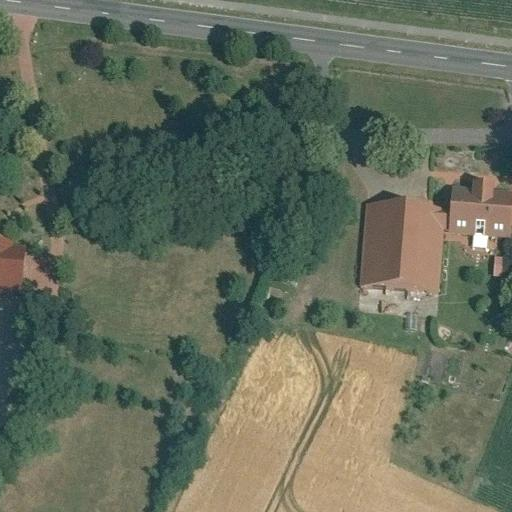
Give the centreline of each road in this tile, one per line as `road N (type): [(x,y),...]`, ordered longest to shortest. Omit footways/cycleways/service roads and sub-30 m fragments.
road 1 (tertiary): [(56,0),(511,63)]
road 2 (unknown): [(273,28),(284,148),(304,164),(468,153),(489,129),(504,62)]
